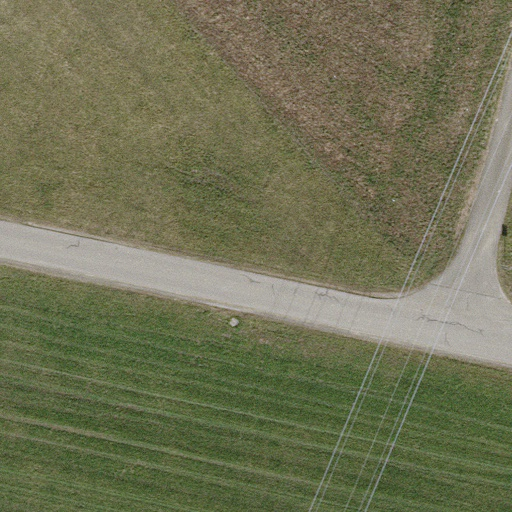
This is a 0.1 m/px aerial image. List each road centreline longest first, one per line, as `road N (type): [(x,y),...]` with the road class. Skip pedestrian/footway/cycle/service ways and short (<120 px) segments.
road 1 (tertiary): [(511,347),(0,249)]
road 2 (track): [(458,336),(511,125)]
